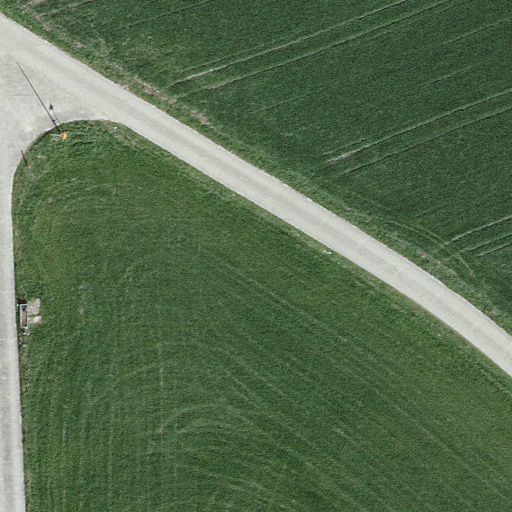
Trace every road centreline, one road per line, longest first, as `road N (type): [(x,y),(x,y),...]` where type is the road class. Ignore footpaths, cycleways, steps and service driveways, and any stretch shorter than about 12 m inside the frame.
road 1 (unclassified): [(0,32),(394,269),(511,357)]
road 2 (track): [(0,223),(8,511)]
